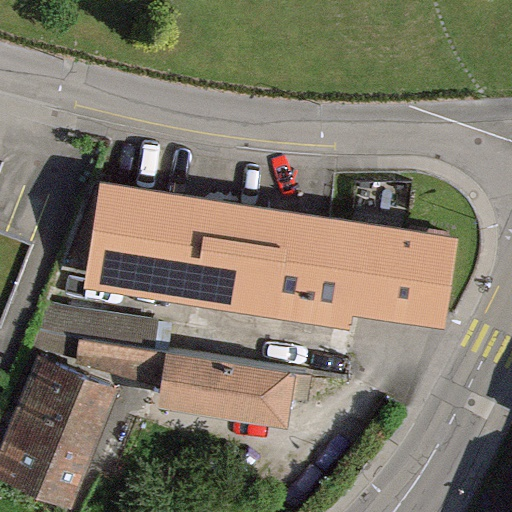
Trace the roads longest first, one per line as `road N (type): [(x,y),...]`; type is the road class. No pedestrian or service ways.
road 1 (residential): [(0,67),(210,119),(511,162)]
road 2 (tertiary): [(511,310),(427,478),(389,511)]
